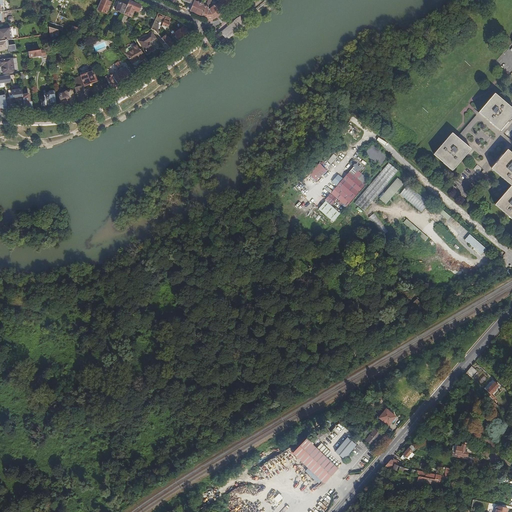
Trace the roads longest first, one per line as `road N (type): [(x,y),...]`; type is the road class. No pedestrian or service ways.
road 1 (track): [(511,257),(107,511)]
road 2 (secondary): [(337,511),(511,310)]
road 3 (residential): [(0,115),(65,116),(106,102),(204,26)]
